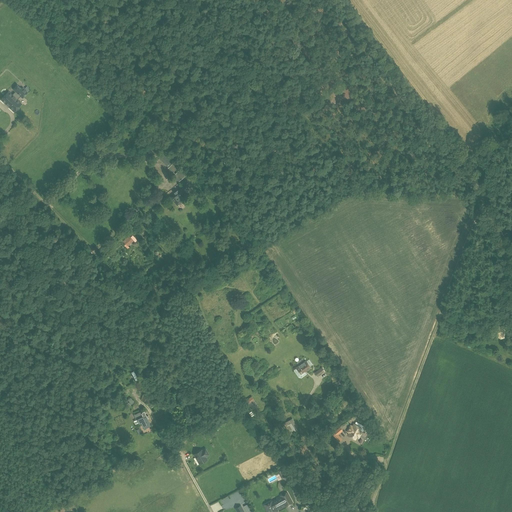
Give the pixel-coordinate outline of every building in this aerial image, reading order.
[(273,7),(277,11),(279,9),(280,9),(288,2),(286,0),(270,0),(275,5),(273,7)] [(0,100),(14,113),(16,111),(17,111),(19,109),(19,108),(19,107),(22,104),(18,100),(20,97),(22,99),(28,92),(30,89),(27,86),(24,89),(22,87),(21,88),(17,84),(13,89),(15,92),(12,94),(10,92),(8,91),(0,100)] [(100,99),(106,105),(109,103),(103,97),(100,99)] [(158,158),(167,166),(171,162),(162,153),(158,158)] [(179,182),(185,176),(173,164),(168,169),(171,173),(179,182)] [(170,196),(177,206),(182,201),(183,194),(189,190),(185,184),(170,196)] [(123,241),(128,246),(133,240),(129,236),(123,241)] [(238,245),(243,251),(251,245),(246,239),(238,245)] [(296,367),(300,374),(305,371),(305,372),(311,368),(306,361),(303,362),(302,360),(301,360),(297,362),(297,363),(299,366),(296,367)] [(314,372),(317,377),(325,372),(322,367),(314,372)] [(148,405),(152,408),(154,404),(150,401),(151,399),(148,396),(148,395),(143,394),(141,400),(149,402),(148,405)] [(250,407),(251,408),(257,404),(256,402),(252,396),(246,400),(250,407)] [(141,422),(144,428),(150,425),(144,411),(141,412),(134,415),(136,420),(137,419),(139,423),(141,422)] [(289,429),(292,434),(298,431),(296,428),(297,427),(292,418),(285,422),(289,429)] [(351,436),(357,439),(359,436),(361,437),(363,434),(361,433),(363,429),(362,429),(362,427),(357,424),(355,427),(354,426),(351,430),(353,431),(351,436)] [(332,434),(339,442),(342,439),(338,435),(343,431),(340,427),(332,434)] [(207,460),(205,457),(210,455),(206,448),(201,450),(194,454),(200,463),(207,460)] [(285,466),(277,470),(282,479),(289,475),(285,466)] [(277,511),(277,510),(276,510),(275,508),(278,507),(279,509),(286,505),(286,506),(292,503),(287,492),(281,496),(281,497),(277,499),(278,501),(273,503),(272,501),(264,505),(267,511),(277,511)]
